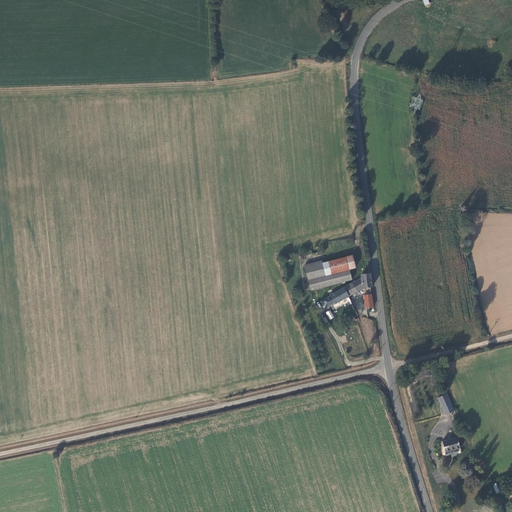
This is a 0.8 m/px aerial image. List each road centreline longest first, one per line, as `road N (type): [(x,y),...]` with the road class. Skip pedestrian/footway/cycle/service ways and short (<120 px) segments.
road 1 (unclassified): [(0,451),(388,367)]
road 2 (tertiary): [(388,367),(353,75),(367,28),(400,0)]
road 3 (tertiary): [(429,511),(388,367)]
road 4 (unclassified): [(388,367),(511,335)]
